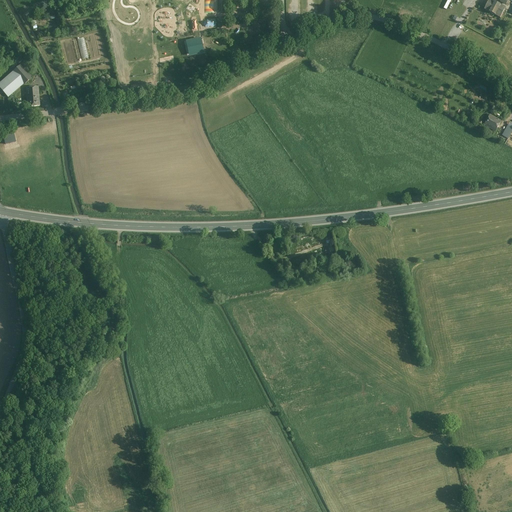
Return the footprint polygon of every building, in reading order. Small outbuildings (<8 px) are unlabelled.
[(507,8),(490,0),(485,10),(489,12),(489,14),(494,16),(495,15),(502,18),(507,8)] [(30,79),(20,66),(0,83),(0,87),(8,97),(23,84),(24,85),(30,79)] [(39,87),(26,88),(27,107),(40,107),(39,87)] [(501,121),(490,114),(484,125),(496,131),(501,121)] [(508,139),(511,131),(511,127),(509,125),(503,136),(508,139)]
